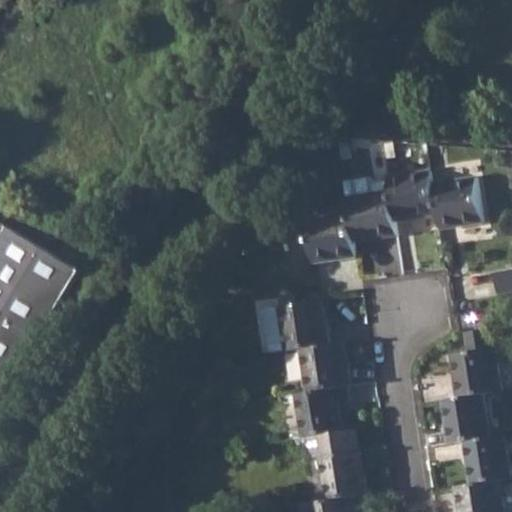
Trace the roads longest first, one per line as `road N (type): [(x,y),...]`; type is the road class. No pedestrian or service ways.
road 1 (unclassified): [(343,0),(23,511)]
road 2 (residential): [(418,511),(397,373),(415,315)]
